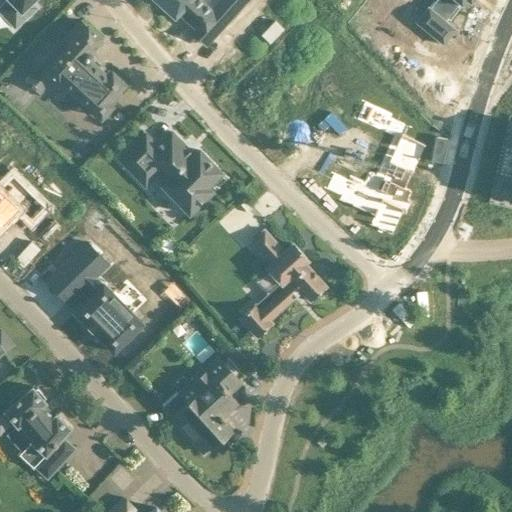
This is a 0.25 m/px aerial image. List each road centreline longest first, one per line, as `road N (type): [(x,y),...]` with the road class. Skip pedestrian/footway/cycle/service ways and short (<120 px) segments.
road 1 (residential): [(387,293),(177,84),(105,0)]
road 2 (residential): [(230,511),(165,458),(0,282)]
road 3 (residential): [(511,14),(438,233),(387,293)]
road 4 (residential): [(387,293),(289,375),(251,511)]
